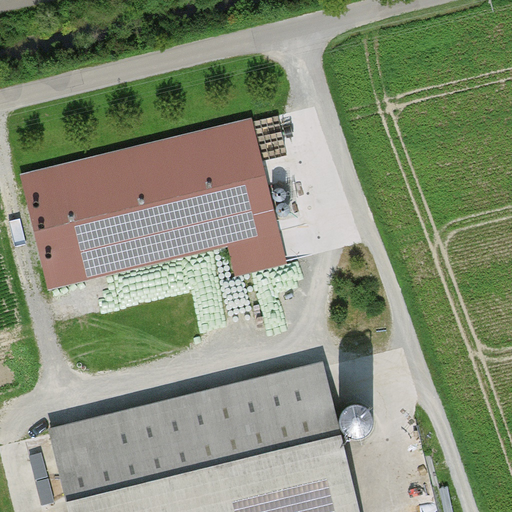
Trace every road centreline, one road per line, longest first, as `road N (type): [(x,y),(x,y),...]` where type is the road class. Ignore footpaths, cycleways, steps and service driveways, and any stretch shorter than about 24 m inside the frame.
road 1 (track): [(470,511),(298,26)]
road 2 (unclassified): [(406,0),(0,101)]
